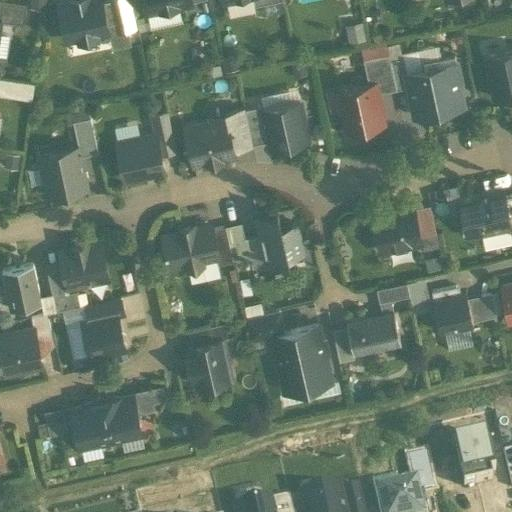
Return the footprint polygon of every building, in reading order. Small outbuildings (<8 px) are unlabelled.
[(27,2),(14,0),(0,0),(0,17),(0,18),(0,19),(23,23),(27,2)] [(70,0),(71,0),(59,3),(67,37),(78,35),(79,39),(97,36),(97,34),(108,31),(107,23),(115,21),(110,0),(103,0),(102,0),(101,0),(70,0)] [(128,0),(110,0),(115,21),(116,29),(134,25),(128,0)] [(143,0),(132,0),(135,12),(146,10),(143,0)] [(143,0),(146,10),(191,0),(143,0)] [(511,48),(486,54),(495,96),(511,92),(511,48)] [(389,53),(363,58),(368,83),(375,81),(377,92),(396,88),(390,58),(389,53)] [(454,53),(423,60),(424,67),(406,70),(405,71),(408,85),(414,113),(463,103),(459,84),(461,83),(454,53)] [(403,55),(390,58),(396,88),(408,85),(405,71),(406,70),(403,55)] [(368,83),(338,89),(347,128),(383,120),(377,92),(375,81),(368,83)] [(263,107),(262,108),(269,139),(271,145),(308,137),(300,100),(263,107)] [(263,103),(245,107),(252,142),(253,142),(269,139),(262,108),(263,107),(263,103)] [(245,107),(224,112),(225,117),(226,117),(233,147),(252,142),(245,107)] [(168,114),(152,117),(156,132),(160,152),(176,149),(168,114)] [(90,116),(73,120),(78,144),(81,154),(98,150),(90,116)] [(225,117),(186,126),(193,162),(207,159),(208,161),(221,158),(221,156),(234,153),(233,147),(226,117),(225,117)] [(156,132),(118,140),(125,177),(164,168),(160,152),(156,132)] [(78,144),(39,153),(48,193),(87,185),(80,154),(81,154),(78,144)] [(502,187),(460,196),(468,234),(509,225),(510,224),(504,195),(502,187)] [(414,206),(373,216),(380,249),(421,240),(422,240),(420,234),(414,206)] [(295,220),(280,223),(277,209),(257,213),(261,232),(265,251),(268,262),(275,261),(276,261),(281,260),(280,259),(288,258),(287,254),(302,251),(295,220)] [(241,220),(225,223),(233,259),(249,255),(249,254),(245,235),(241,220)] [(194,224),(179,227),(180,230),(163,233),(167,247),(165,248),(166,250),(167,250),(171,264),(187,261),(188,265),(202,261),(201,257),(216,254),(217,254),(211,227),(210,223),(194,226),(194,224)] [(225,223),(211,227),(217,254),(216,254),(218,262),(233,259),(225,223)] [(436,230),(420,234),(422,240),(421,240),(423,248),(439,244),(436,230)] [(265,251),(261,232),(245,235),(249,254),(265,251)] [(100,240),(87,243),(87,241),(73,244),(73,246),(60,249),(68,284),(108,276),(100,240)] [(33,261),(2,268),(10,307),(41,300),(33,261)] [(423,277),(407,280),(409,293),(413,311),(429,307),(431,315),(437,314),(433,297),(428,298),(423,277)] [(407,280),(376,287),(379,300),(409,293),(407,280)] [(511,281),(502,284),(509,319),(511,318),(511,281)] [(456,284),(431,289),(433,297),(437,314),(440,330),(473,323),(472,318),(467,296),(466,289),(458,291),(456,284)] [(76,290),(53,296),(56,309),(79,304),(76,290)] [(467,296),(472,318),(496,313),(491,290),(467,296)] [(120,295),(86,303),(89,318),(124,310),(120,295)] [(394,308),(346,318),(347,324),(353,350),(401,340),(394,308)] [(279,309),(246,315),(251,337),(271,333),(283,330),(279,309)] [(89,318),(82,319),(90,354),(125,346),(117,313),(124,311),(124,310),(89,318)] [(47,311),(31,315),(34,326),(35,330),(50,326),(47,311)] [(224,321),(209,324),(212,339),(222,337),(228,336),(224,321)] [(283,330),(271,333),(284,389),(331,378),(318,322),(283,330)] [(209,324),(189,328),(193,344),(212,339),(209,324)] [(353,350),(347,324),(332,327),(339,358),(354,355),(353,350)] [(35,330),(34,326),(0,333),(0,342),(6,370),(42,362),(41,356),(35,330)] [(50,326),(35,330),(41,356),(54,343),(50,326)] [(193,344),(189,345),(191,354),(187,355),(191,374),(195,373),(197,383),(230,376),(222,337),(212,339),(193,344)] [(161,385),(148,388),(151,400),(164,397),(161,385)] [(119,395),(112,394),(102,396),(111,437),(142,430),(133,391),(119,395)] [(91,399),(84,402),(71,405),(73,417),(80,444),(111,437),(102,396),(91,399)] [(71,405),(64,407),(62,411),(64,419),(73,417),(71,405)] [(485,444),(457,450),(467,494),(496,488),(494,480),(500,479),(494,452),(487,454),(485,444)] [(342,511),(339,491),(301,498),(303,511),(342,511)]
